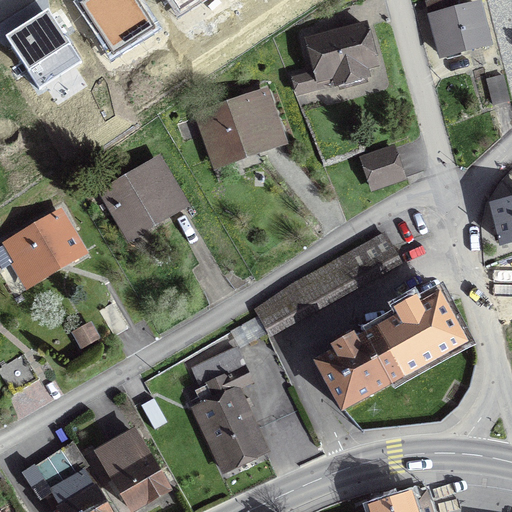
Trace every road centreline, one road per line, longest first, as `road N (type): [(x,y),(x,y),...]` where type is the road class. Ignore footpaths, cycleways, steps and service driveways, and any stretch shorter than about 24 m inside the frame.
road 1 (residential): [(0,449),(257,301),(398,208),(429,202),(461,225)]
road 2 (residential): [(399,0),(461,225)]
road 3 (primary): [(458,453),(349,467),(247,511)]
road 4 (residential): [(461,225),(502,368)]
